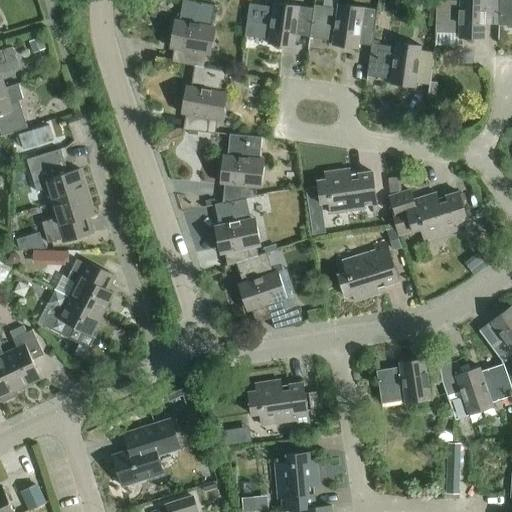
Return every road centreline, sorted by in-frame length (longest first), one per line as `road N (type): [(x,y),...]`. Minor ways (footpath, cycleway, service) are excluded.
road 1 (residential): [(191,341),(193,311),(117,96),(104,0)]
road 2 (residential): [(159,369),(89,142)]
road 3 (residential): [(334,340),(422,325),(511,271)]
road 4 (residential): [(334,340),(362,505)]
road 5 (residential): [(191,341),(235,355),(334,340)]
road 6 (residential): [(284,131),(290,88),(347,95),(341,139)]
road 7 (residential): [(474,158),(341,139)]
